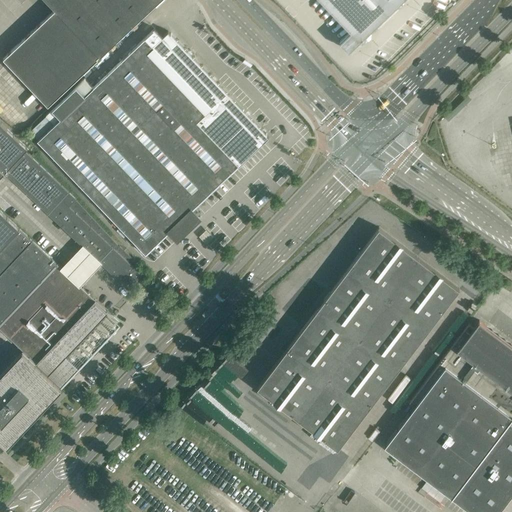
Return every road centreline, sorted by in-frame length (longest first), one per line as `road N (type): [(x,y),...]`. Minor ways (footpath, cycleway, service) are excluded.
road 1 (secondary): [(351,141),(29,479)]
road 2 (secondary): [(61,489),(368,158)]
road 3 (unknown): [(327,476),(265,424),(250,387),(260,350),(342,246)]
road 4 (unknown): [(0,188),(155,335)]
road 5 (secondary): [(215,0),(351,141)]
road 6 (secondary): [(384,142),(511,9)]
road 7 (secondary): [(492,0),(367,126)]
road 8 (secondary): [(367,126),(243,0)]
road 9 (tertiary): [(368,158),(511,253)]
road 10 (tertiary): [(511,240),(384,142)]
road 11 (unknown): [(448,511),(377,464),(360,471),(347,493),(348,511)]
